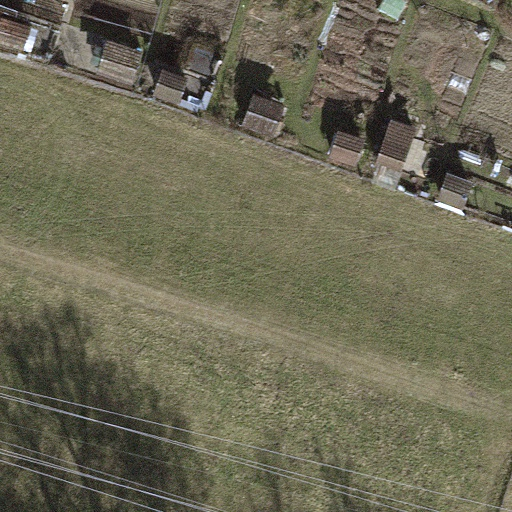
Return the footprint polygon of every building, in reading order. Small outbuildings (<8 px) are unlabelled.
[(171,2),(162,0),(126,0),(122,17),(164,29),(171,2)] [(45,21),(14,10),(4,36),(35,48),(45,21)] [(154,48),(119,37),(109,66),(144,78),(154,48)] [(204,71),(179,64),(172,90),(198,97),(204,71)] [(301,98),(270,88),(259,120),(291,130),(301,98)] [(436,116),(412,109),(398,152),(422,159),(436,116)] [(379,131),(353,122),(342,153),(367,162),(379,131)] [(488,180),(462,170),(452,197),(477,207),(488,180)]
